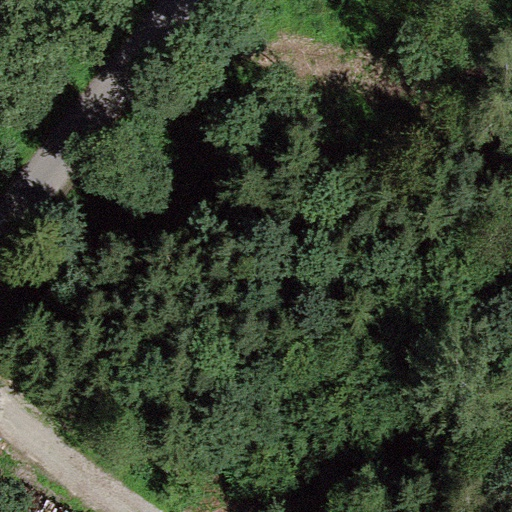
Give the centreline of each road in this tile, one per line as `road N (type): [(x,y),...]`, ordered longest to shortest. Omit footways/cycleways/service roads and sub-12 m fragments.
road 1 (unclassified): [(169,0),(0,204)]
road 2 (track): [(0,404),(144,511)]
